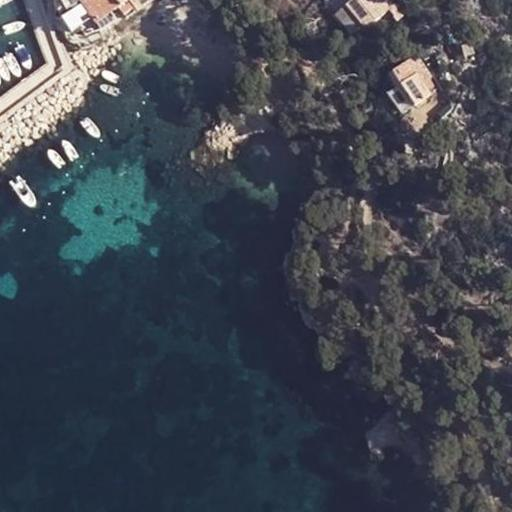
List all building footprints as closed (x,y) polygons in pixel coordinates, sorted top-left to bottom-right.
[(84,0),(79,4),(96,27),(112,14),(122,7),(117,0),(84,0)] [(396,9),(388,0),(361,0),(351,8),(370,31),(396,9)] [(112,14),(96,27),(101,34),(118,21),(112,14)] [(416,62),(410,66),(429,94),(435,90),(416,62)] [(410,66),(395,76),(416,109),(432,99),(410,66)]
